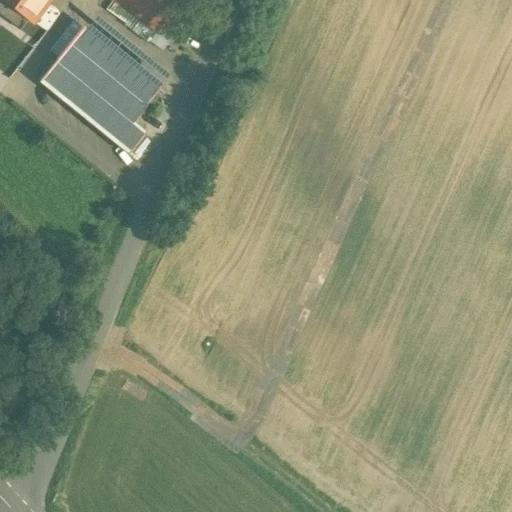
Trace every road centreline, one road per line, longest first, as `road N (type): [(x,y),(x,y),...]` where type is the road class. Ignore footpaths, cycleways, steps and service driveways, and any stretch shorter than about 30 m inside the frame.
road 1 (unclassified): [(24,511),(234,0)]
road 2 (track): [(99,329),(325,511)]
